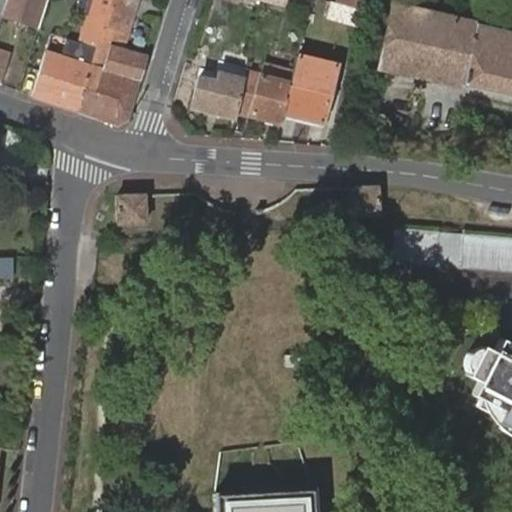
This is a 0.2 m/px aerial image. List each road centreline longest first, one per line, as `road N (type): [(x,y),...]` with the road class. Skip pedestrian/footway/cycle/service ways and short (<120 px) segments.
road 1 (residential): [(85,140),(74,166),(39,511)]
road 2 (tertiary): [(144,154),(359,169),(511,190)]
road 3 (residential): [(144,154),(185,0)]
